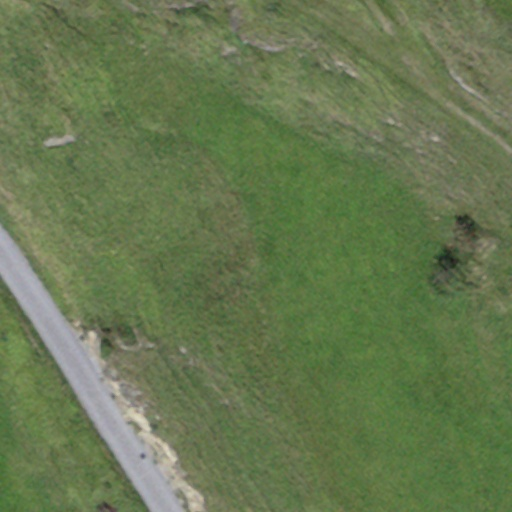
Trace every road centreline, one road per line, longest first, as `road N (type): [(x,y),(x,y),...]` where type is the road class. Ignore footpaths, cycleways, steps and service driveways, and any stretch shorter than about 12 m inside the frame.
road 1 (residential): [(0,254),(164,511)]
road 2 (track): [(381,0),(439,80),(511,140)]
